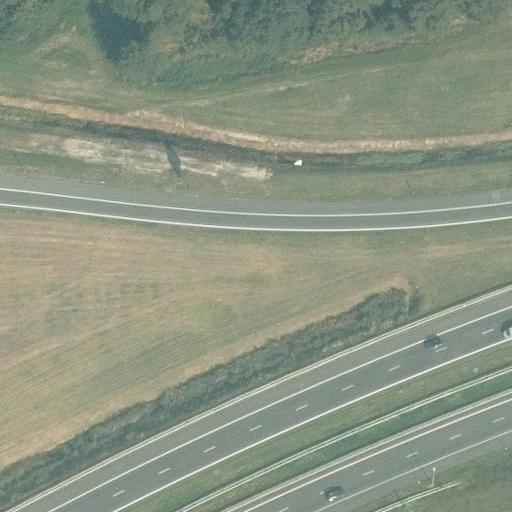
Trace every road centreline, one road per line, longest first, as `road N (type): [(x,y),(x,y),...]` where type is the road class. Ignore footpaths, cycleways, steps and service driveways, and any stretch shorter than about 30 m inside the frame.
road 1 (motorway): [(511,209),(375,223),(248,223),(0,197)]
road 2 (motorway): [(511,322),(330,394),(82,511)]
road 3 (motorway): [(282,511),(511,415)]
road 4 (unclassified): [(447,0),(283,0)]
